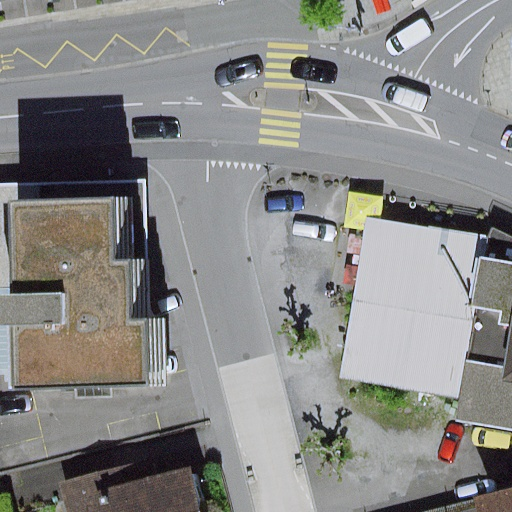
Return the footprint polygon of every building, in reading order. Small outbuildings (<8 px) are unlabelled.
[(145,198),(48,200),(49,293),(37,293),(38,327),(50,326),(51,384),(183,382),(182,317),(163,318),(162,261),(146,261),(145,198)] [(467,398),(495,252),(377,230),(349,376),(467,398)] [(467,398),(464,416),(511,425),(511,257),(495,252),(467,398)] [(224,511),(206,438),(64,474),(74,511),(224,511)] [(511,511),(511,491),(474,501),(476,511),(511,511)]
